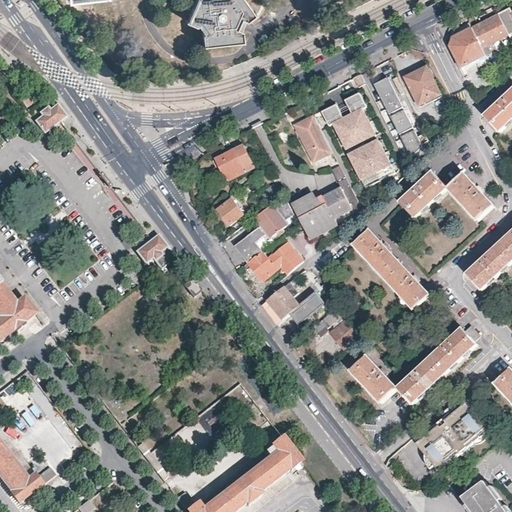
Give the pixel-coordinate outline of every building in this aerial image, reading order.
[(242,27),(246,17),(249,18),(257,11),(248,0),(195,0),(187,19),(198,24),(200,23),(206,31),(204,34),(205,44),(245,38),(244,28),(242,27)] [(511,8),(511,6),(500,12),(510,31),(511,35),(511,34),(511,8)] [(510,31),(500,12),(487,19),(473,26),(486,51),(493,47),(493,46),(490,42),(501,36),(510,31)] [(480,54),(486,51),(473,26),(463,31),(455,35),(451,43),(464,69),(466,68),(465,64),(469,63),(468,60),(472,58),(473,62),(477,60),(478,63),(482,61),(480,54)] [(503,41),(501,36),(490,42),(493,46),(503,41)] [(443,93),(428,64),(417,69),(406,75),(420,104),(443,93)] [(367,81),(361,71),(354,75),(360,85),(367,81)] [(382,80),(376,82),(414,157),(423,145),(389,77),(382,80)] [(502,130),(511,120),(511,90),(501,100),(487,114),(502,130)] [(368,104),(360,91),(353,95),(346,98),(353,111),(349,114),(356,127),(356,128),(362,139),(377,131),(364,106),(368,104)] [(356,127),(349,114),(345,116),(338,102),(329,107),(324,110),(331,123),(335,121),(348,146),(362,139),(356,128),(356,127)] [(68,117),(58,105),(50,111),(47,108),(40,113),(43,116),(36,122),(46,134),(62,122),(68,117)] [(315,157),(332,148),(318,119),(304,126),(300,128),(315,157)] [(439,135),(436,129),(430,133),(433,138),(439,135)] [(397,170),(380,137),(365,144),(372,158),(375,163),(382,177),(397,170)] [(255,166),(243,144),(235,148),(217,156),(216,157),(216,158),(227,180),(255,166)] [(372,158),(365,144),(351,152),(368,185),(382,177),(375,163),(372,158)] [(340,163),(332,168),(340,185),(316,199),(313,194),(301,200),(293,204),(300,217),(329,203),(338,222),(345,218),(343,213),(360,203),(340,163)] [(418,217),(450,186),(435,170),(426,179),(407,197),(403,201),(418,217)] [(466,172),(450,186),(481,218),(496,204),(482,189),(466,172)] [(267,199),(279,190),(273,182),(261,192),(267,199)] [(245,213),(233,196),(217,208),(230,224),(245,213)] [(312,237),(339,224),(338,222),(329,203),(300,217),(299,217),(301,222),(304,220),(312,237)] [(238,247),(249,261),(264,249),(274,242),(270,237),(288,224),(273,204),(255,217),(261,224),(256,227),(239,242),(241,245),(238,247)] [(284,218),(292,214),(286,204),(279,208),(284,218)] [(255,217),(254,215),(250,218),(256,227),(261,224),(255,217)] [(389,245),(372,227),(356,242),(416,307),(420,303),(431,293),(432,292),(421,281),(389,245)] [(483,287),(511,260),(511,231),(484,258),(468,272),(483,287)] [(176,258),(159,235),(152,240),(136,253),(147,266),(154,261),(161,270),(176,258)] [(282,264),(289,273),(305,259),(289,240),(269,256),(264,249),(249,261),(264,279),(282,264)] [(194,297),(202,291),(193,280),(185,286),(194,297)] [(0,344),(16,332),(19,337),(28,330),(25,325),(37,316),(23,299),(16,305),(2,287),(4,286),(0,281),(0,344)] [(285,285),(268,300),(283,318),(291,312),(299,322),(326,301),(316,289),(300,302),(294,294),(299,290),(291,281),(285,285)] [(431,293),(420,303),(425,310),(436,299),(431,293)] [(283,318),(268,300),(263,304),(277,322),(283,318)] [(342,314),(347,310),(340,303),(313,326),(321,336),(329,329),(327,327),(333,322),(337,327),(331,331),(344,347),(359,334),(342,314)] [(467,329),(476,339),(482,334),(473,324),(467,329)] [(479,341),(476,339),(467,329),(464,325),(452,337),(418,368),(398,386),(414,403),(479,341)] [(383,401),(398,386),(381,367),(368,354),(352,369),(383,401)] [(511,367),(497,381),(511,398),(511,367)] [(110,394),(104,399),(114,412),(121,407),(110,394)] [(464,398),(455,406),(450,406),(444,408),(441,410),(437,413),(441,418),(417,440),(441,465),(454,454),(456,457),(490,426),(464,398)] [(33,403),(21,414),(29,422),(40,410),(33,403)] [(212,408),(199,418),(211,432),(223,422),(212,408)] [(42,486),(0,430),(0,470),(14,489),(12,491),(20,502),(42,486)] [(153,452),(143,439),(138,443),(165,476),(169,473),(153,452)] [(303,467),(282,439),(190,509),(192,511),(232,511),(248,501),(250,504),(263,493),(261,491),(290,469),(292,471),(298,466),(300,469),(303,467)] [(56,473),(52,468),(41,477),(45,482),(56,473)] [(511,511),(511,506),(491,474),(468,491),(482,511),(511,511)] [(196,498),(188,488),(183,493),(190,503),(196,498)] [(92,511),(97,508),(93,503),(82,511),(92,511)]
